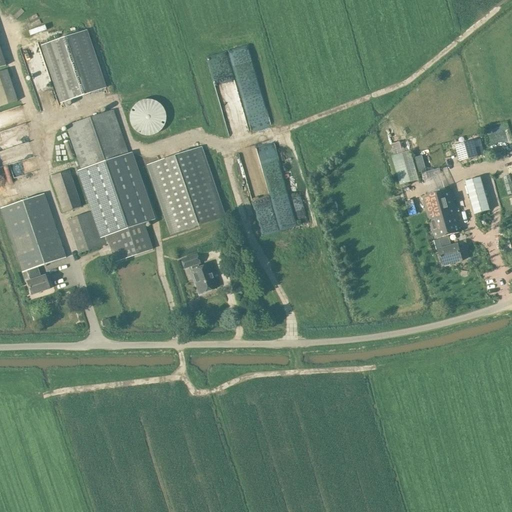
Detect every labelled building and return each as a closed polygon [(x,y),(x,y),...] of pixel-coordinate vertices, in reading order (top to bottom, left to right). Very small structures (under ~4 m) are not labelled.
[(106,88),(86,31),(40,46),(59,104),(106,88)] [(151,221),(113,110),(65,126),(94,211),(66,221),(78,254),(108,244),(114,263),(152,250),(143,224),(151,221)] [(455,147),(459,162),(478,157),(475,148),(474,142),(455,147)] [(146,166),(170,236),(225,217),(201,147),(146,166)] [(482,147),(475,148),(478,157),(484,156),(482,147)] [(50,177),(62,213),(81,207),(69,171),(50,177)] [(465,182),(474,215),(490,211),(481,177),(465,182)] [(441,249),(451,246),(448,236),(460,233),(457,220),(459,219),(451,189),(422,197),(433,240),(438,239),(441,249)] [(26,272),(37,268),(65,258),(43,194),(0,208),(0,210),(22,273),(26,272)] [(458,245),(451,246),(441,249),(438,250),(442,266),(462,261),(458,245)] [(198,268),(197,264),(199,264),(196,255),(181,260),(184,269),(190,266),(192,270),(190,271),(198,294),(216,288),(212,278),(214,277),(210,264),(198,268)] [(40,277),(37,268),(26,272),(29,281),(26,282),(30,295),(49,289),(44,276),(40,277)]
